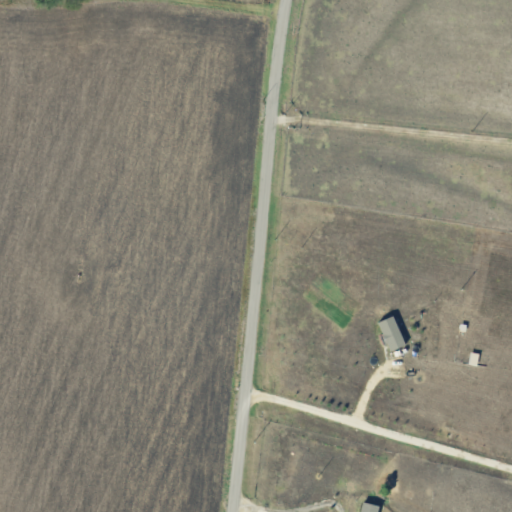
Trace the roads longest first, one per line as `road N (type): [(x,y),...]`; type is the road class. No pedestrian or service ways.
road 1 (residential): [(235,511),(289,0)]
road 2 (residential): [(274,117),(511,140)]
